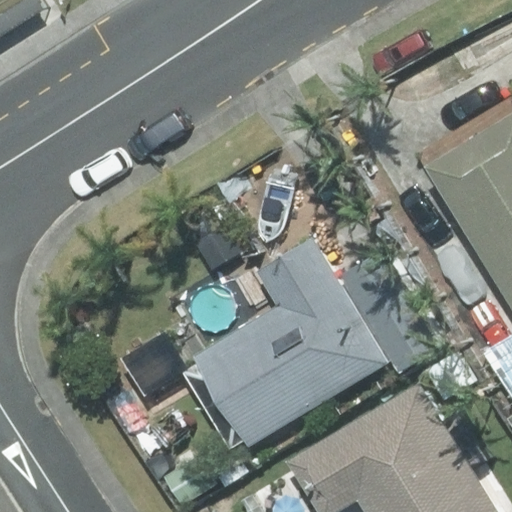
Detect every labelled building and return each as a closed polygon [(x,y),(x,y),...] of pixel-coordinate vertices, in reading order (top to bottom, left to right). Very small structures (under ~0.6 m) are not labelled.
[(0,38),(46,9),(40,0),(23,0),(0,15),(0,38)] [(511,341),(479,362),(511,416),(511,114),(425,167),(511,308),(511,341)] [(276,306),(195,360),(258,454),(392,362),(402,378),(447,347),(382,252),(346,276),(318,235),(256,277),(276,306)] [(502,511),(421,380),(291,459),(323,511),(342,511),(359,502),(365,511),(502,511)] [(206,454),(165,479),(184,511),(192,511),(228,490),(206,454)]
